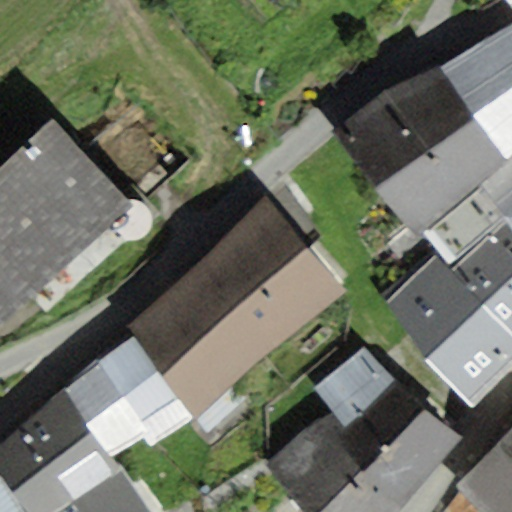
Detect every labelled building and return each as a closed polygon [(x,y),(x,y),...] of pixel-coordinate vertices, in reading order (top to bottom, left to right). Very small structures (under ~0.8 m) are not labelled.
[(511,29),(450,68),(499,147),(511,139),(511,29)] [(434,73),(349,140),(419,229),(504,162),(434,73)] [(54,117),(0,166),(0,327),(134,203),(54,117)] [(511,162),(486,184),(511,214),(511,162)] [(180,392),(195,410),(343,290),(271,202),(123,323),(135,337),(180,392)] [(511,227),(495,207),(383,296),(469,406),(511,350),(511,227)] [(135,337),(101,365),(146,420),(180,392),(135,337)] [(373,364),(272,466),(318,511),(387,511),(455,444),(373,364)] [(65,395),(0,445),(0,475),(28,511),(57,511),(119,464),(65,395)] [(511,511),(511,437),(462,492),(483,511),(511,511)] [(20,511),(0,480),(0,511),(20,511)] [(128,511),(109,486),(75,511),(128,511)]
